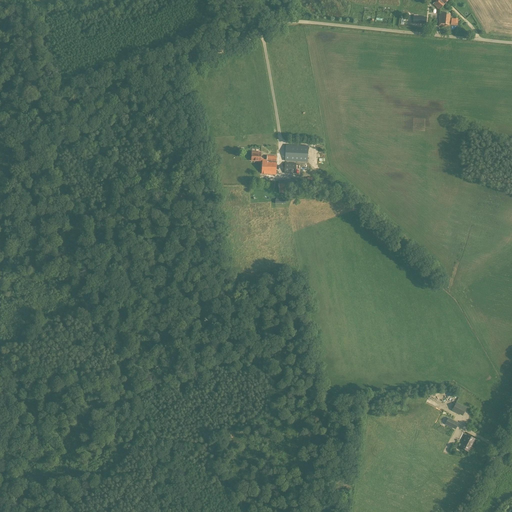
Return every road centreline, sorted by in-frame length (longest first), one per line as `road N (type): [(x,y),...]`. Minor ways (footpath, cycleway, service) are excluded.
road 1 (track): [(203,0),(226,50),(0,133)]
road 2 (unclassified): [(226,50),(304,21),(511,42)]
